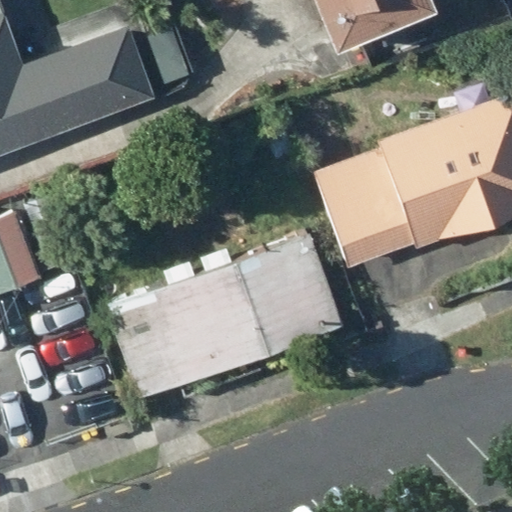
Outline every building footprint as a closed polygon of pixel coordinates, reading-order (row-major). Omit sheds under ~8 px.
[(424,0),(305,0),(324,45),(426,3),(424,0)] [(496,0),(448,0),(456,31),(501,20),(496,0)] [(0,28),(0,147),(152,99),(126,18),(9,55),(0,28)] [(511,201),(511,85),(511,83),(293,166),(333,270),(511,201)] [(49,191),(0,210),(0,290),(76,261),(49,191)] [(340,326),(305,226),(112,293),(147,393),(340,326)]
